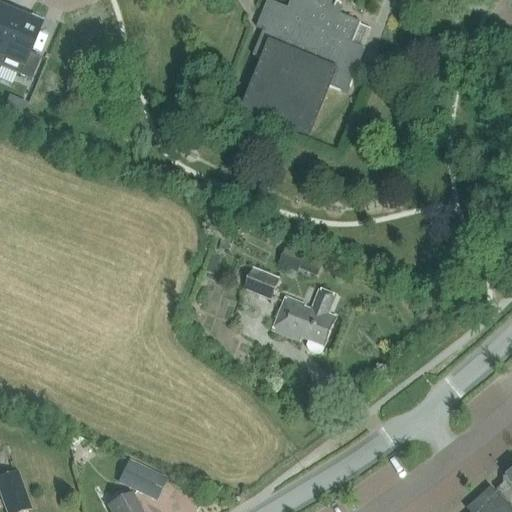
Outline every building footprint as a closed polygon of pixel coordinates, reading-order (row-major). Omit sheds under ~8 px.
[(347,96),(358,70),(340,62),(345,50),(349,52),(361,24),(334,13),(339,0),(291,0),(287,10),(267,2),(256,29),(263,32),(253,57),(266,63),(247,110),(308,134),(327,87),(347,96)] [(0,59),(17,18),(16,20),(0,13),(0,59)] [(17,18),(0,59),(0,68),(31,81),(40,59),(29,54),(39,29),(17,20),(18,18),(17,18)] [(3,111),(21,118),(26,105),(8,98),(3,111)] [(278,266),(297,274),(304,258),(284,250),(278,266)] [(246,291),(272,301),(279,280),(254,271),(246,291)] [(322,354),(324,349),(336,319),(328,316),(336,298),(320,291),(312,310),(286,299),(273,333),(300,343),(301,340),(309,343),(307,348),(309,353),(318,356),(322,354)] [(167,481),(129,462),(122,477),(140,486),(136,493),(156,502),(167,481)] [(0,499),(4,511),(27,511),(31,511),(17,472),(0,478),(0,499)] [(511,479),(498,491),(511,506),(511,479)] [(511,511),(492,489),(467,511),(511,511)] [(140,511),(132,495),(108,507),(110,511),(140,511)]
